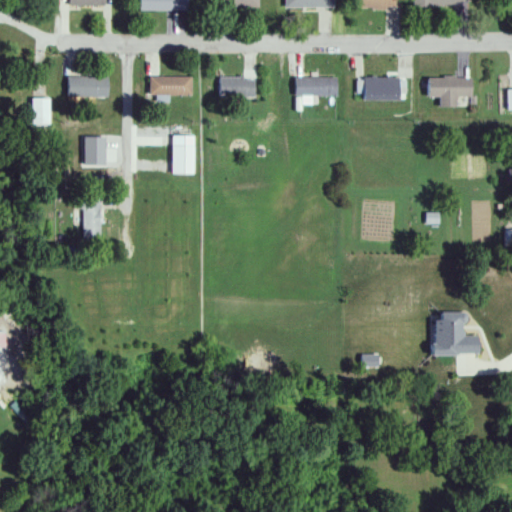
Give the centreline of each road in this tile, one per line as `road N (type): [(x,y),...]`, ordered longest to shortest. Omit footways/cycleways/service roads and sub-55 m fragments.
road 1 (residential): [(511,41),(126,47),(50,41),(5,17)]
road 2 (residential): [(126,47),(125,216)]
